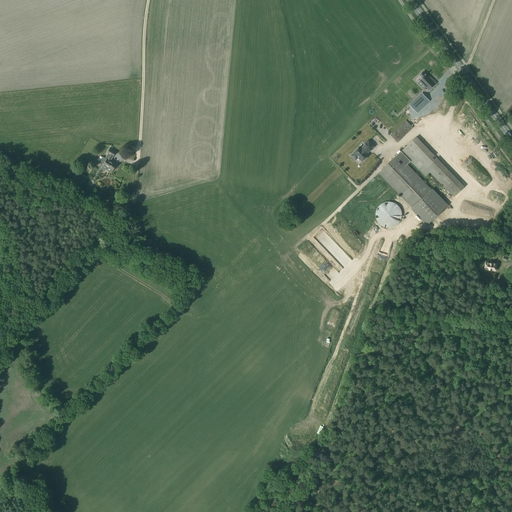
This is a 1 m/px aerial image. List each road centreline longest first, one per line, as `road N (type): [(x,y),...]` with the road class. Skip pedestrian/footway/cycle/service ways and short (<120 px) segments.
road 1 (track): [(0,286),(117,223),(136,169)]
road 2 (primary): [(511,138),(410,0)]
road 3 (unclassified): [(136,169),(147,0)]
